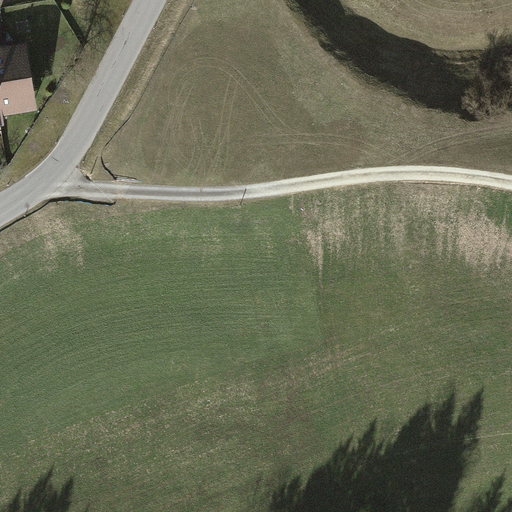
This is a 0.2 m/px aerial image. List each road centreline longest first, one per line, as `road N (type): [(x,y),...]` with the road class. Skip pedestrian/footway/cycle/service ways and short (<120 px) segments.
road 1 (track): [(53,174),(88,187),(235,195),(366,175),(511,183)]
road 2 (tertiary): [(0,210),(53,174),(78,143),(153,0)]
